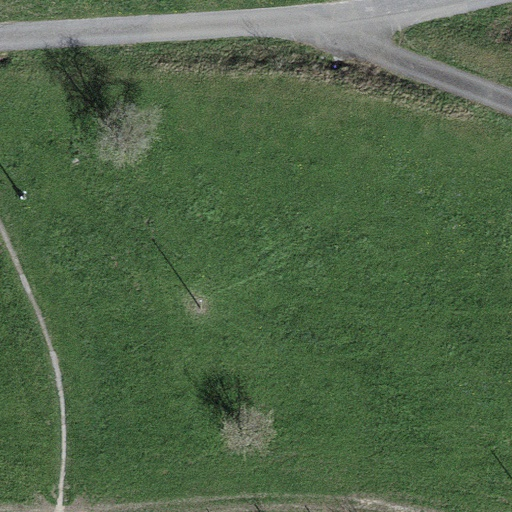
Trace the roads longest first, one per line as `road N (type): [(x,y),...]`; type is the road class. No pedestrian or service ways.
road 1 (track): [(0,45),(352,24),(451,0)]
road 2 (track): [(352,24),(511,82)]
